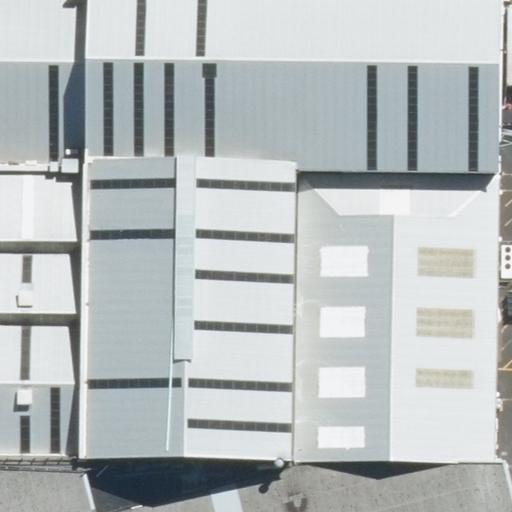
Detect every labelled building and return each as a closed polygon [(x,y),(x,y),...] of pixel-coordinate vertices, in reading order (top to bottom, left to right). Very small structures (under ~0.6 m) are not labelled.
[(501,182),(501,0),(91,0),(91,25),(91,180),(320,181),(501,182)] [(0,179),(91,180),(91,25),(0,24),(0,179)] [(0,477),(79,478),(91,180),(0,179),(0,477)] [(320,181),(91,180),(79,478),(310,479),(320,211),(320,181)] [(320,211),(310,479),(500,482),(501,211),(320,211)] [(507,511),(500,482),(310,479),(79,478),(0,477),(0,511),(507,511)]
